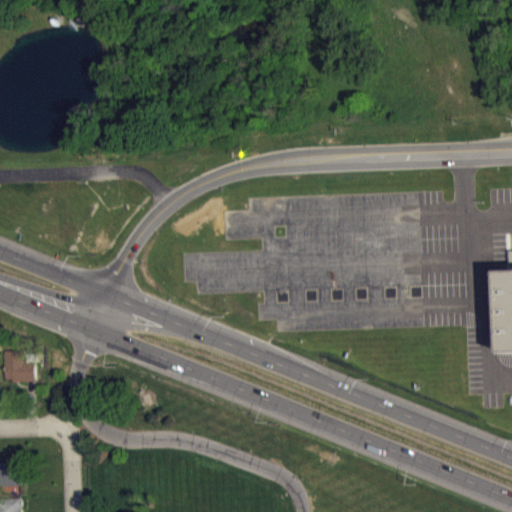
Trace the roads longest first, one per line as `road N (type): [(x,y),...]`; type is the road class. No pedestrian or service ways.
road 1 (primary): [(511,454),(0,248)]
road 2 (primary): [(0,290),(511,495)]
road 3 (tertiary): [(102,289),(165,201),(244,166),(511,145)]
